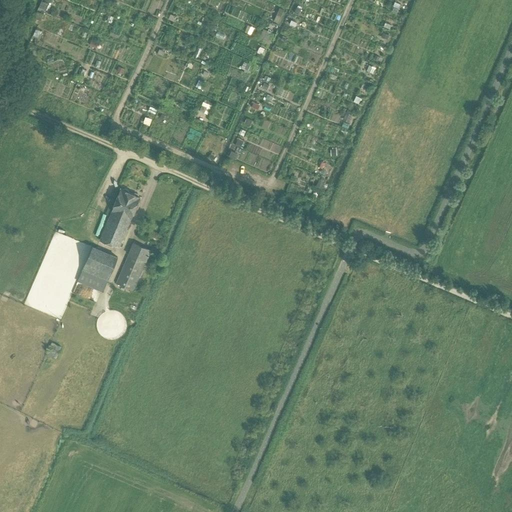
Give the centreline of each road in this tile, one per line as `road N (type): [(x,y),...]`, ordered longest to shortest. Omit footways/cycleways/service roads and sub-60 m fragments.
road 1 (track): [(511,314),(0,104)]
road 2 (track): [(355,0),(272,188),(114,128),(171,0)]
